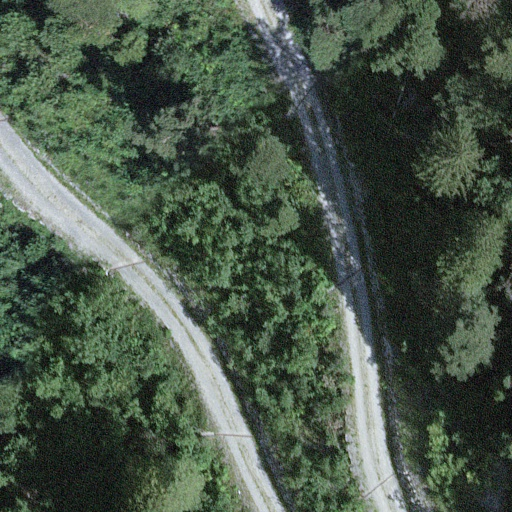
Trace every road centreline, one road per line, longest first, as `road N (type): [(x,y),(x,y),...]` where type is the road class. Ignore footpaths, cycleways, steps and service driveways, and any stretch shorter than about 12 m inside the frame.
road 1 (track): [(379,511),(349,239),(267,0)]
road 2 (track): [(0,139),(201,364),(279,511)]
